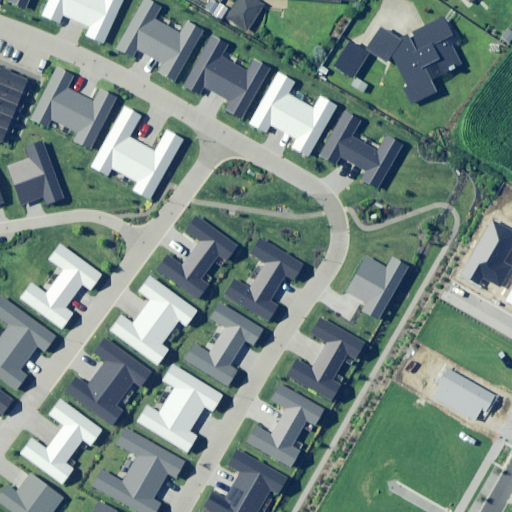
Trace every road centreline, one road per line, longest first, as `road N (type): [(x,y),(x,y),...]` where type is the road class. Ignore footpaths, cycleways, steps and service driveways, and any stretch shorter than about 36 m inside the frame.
road 1 (residential): [(226,136),(319,192),(337,232),(332,257),(175,511)]
road 2 (residential): [(0,26),(137,86),(226,136)]
road 3 (residential): [(0,445),(146,245)]
road 4 (residential): [(146,245),(95,218),(0,233)]
road 5 (residential): [(146,245),(226,136)]
